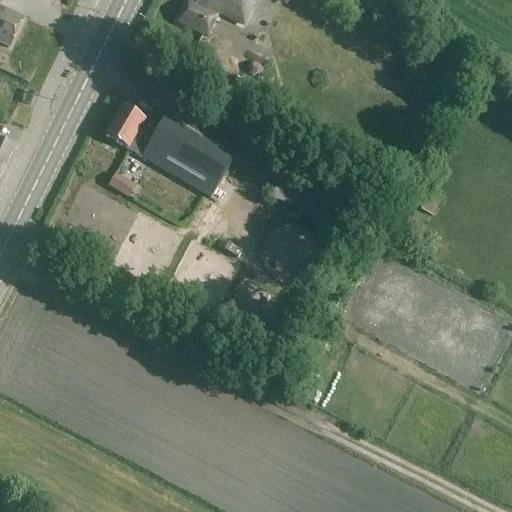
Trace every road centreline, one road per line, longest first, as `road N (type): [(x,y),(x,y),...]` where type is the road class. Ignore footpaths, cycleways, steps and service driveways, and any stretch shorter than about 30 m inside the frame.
road 1 (track): [(0,260),(482,511)]
road 2 (primary): [(0,255),(126,0)]
